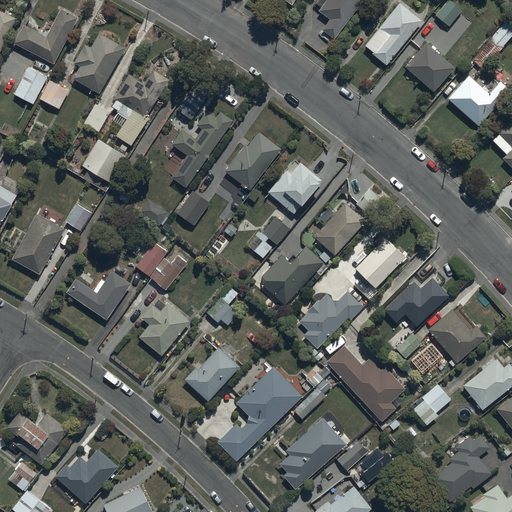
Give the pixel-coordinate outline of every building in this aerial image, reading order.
[(361,0),(316,0),(316,1),(322,5),(319,8),(331,17),(324,26),(335,35),(361,0)] [(387,63),(422,18),(399,0),(366,43),(373,49),(371,51),(387,63)] [(448,24),(462,7),(452,0),(445,0),(436,12),(444,19),(443,20),(448,24)] [(24,22),(14,41),(54,61),(78,14),(61,6),(47,33),(24,22)] [(0,49),(16,15),(0,7),(0,49)] [(472,58),(483,68),(503,46),(502,45),(511,33),(511,20),(508,18),(472,58)] [(99,91),(126,45),(100,30),(92,45),(85,42),(75,60),(80,64),(73,76),(99,91)] [(425,40),(404,64),(433,89),(454,65),(425,40)] [(48,75),(28,64),(14,92),(33,102),(48,75)] [(131,142),(149,114),(146,112),(169,76),(154,66),(145,81),(130,71),(114,96),(116,98),(113,104),(118,107),(118,108),(119,109),(113,117),(123,123),(116,133),(131,142)] [(468,72),(447,96),(478,123),(510,87),(500,78),(489,91),(468,72)] [(49,78),(39,96),(59,106),(69,88),(49,78)] [(178,109),(193,119),(193,117),(198,121),(214,97),(195,84),(178,109)] [(99,129),(110,109),(95,101),(84,121),(99,129)] [(186,185),(234,118),(220,108),(216,115),(208,109),(198,123),(203,126),(196,136),(182,127),(172,141),(187,152),(172,174),(186,185)] [(511,165),(511,114),(497,130),(499,132),(493,138),(506,151),(502,155),(511,165)] [(250,188),(281,146),(259,130),(249,143),(246,141),(226,169),(250,188)] [(109,179),(126,152),(99,136),(83,163),(89,167),(84,175),(99,185),(104,176),(109,179)] [(323,180),(302,161),(291,174),(288,171),(271,192),(295,212),(301,205),(303,207),(322,185),(320,183),(323,180)] [(204,195),(216,178),(203,169),(191,186),(204,195)] [(0,221),(12,201),(22,185),(3,175),(0,179),(0,221)] [(371,185),(356,201),(372,216),(387,200),(371,185)] [(195,225),(211,203),(194,190),(178,213),(195,225)] [(169,209),(149,196),(140,210),(161,223),(169,209)] [(366,218),(346,200),(314,235),(335,253),(366,218)] [(92,211),(77,201),(66,219),(81,228),(92,211)] [(40,271),(65,226),(37,210),(11,256),(40,271)] [(264,230),(260,227),(247,243),(263,256),(273,244),(266,239),(269,235),(277,242),(290,226),(276,215),(264,230)] [(376,285),(406,254),(386,233),(355,264),(376,285)] [(167,248),(154,239),(136,264),(149,273),(167,248)] [(263,281),(285,302),(325,260),(306,243),(291,258),(283,250),(263,273),(263,281)] [(166,287),(188,260),(177,253),(172,261),(165,255),(151,274),(166,287)] [(97,290),(77,276),(67,289),(107,317),(133,281),(113,267),(97,290)] [(405,310),(417,323),(450,292),(441,282),(446,278),(438,269),(421,285),(414,279),(384,306),(396,319),(405,310)] [(239,310),(228,300),(236,291),(228,284),(205,311),(218,321),(221,317),(228,323),(239,310)] [(304,331),(317,346),(348,315),(351,318),(364,305),(348,288),(339,297),(333,297),(327,291),(319,299),(318,297),(305,308),(307,310),(299,318),(308,328),(304,331)] [(162,353),(190,318),(168,300),(167,302),(158,295),(142,315),(150,322),(139,335),(162,353)] [(452,306),(428,327),(457,360),(487,334),(477,323),(471,328),(452,306)] [(422,341),(413,331),(396,346),(406,356),(403,358),(407,363),(411,358),(408,354),(422,341)] [(241,364),(218,343),(186,378),(208,400),(241,364)] [(344,343),(327,360),(383,419),(397,406),(391,401),(406,387),(385,365),(381,368),(370,356),(363,363),(344,343)] [(482,405),(483,406),(511,383),(511,359),(504,364),(496,354),(485,362),(487,364),(463,382),(475,396),(468,402),(475,411),(482,405)] [(237,458),(304,392),(275,362),(237,399),(252,415),(242,424),(237,420),(218,439),(237,458)] [(452,398),(437,382),(422,395),(423,396),(413,406),(427,422),(439,412),(437,411),(452,398)] [(302,416),(326,394),(317,384),(293,406),(302,416)] [(511,394),(497,406),(511,426),(511,394)] [(21,435),(16,442),(42,462),(70,426),(48,409),(40,420),(30,412),(28,414),(20,408),(7,424),(21,435)] [(295,486),(347,441),(324,416),(287,448),(291,452),(280,461),(288,470),(284,473),(295,486)] [(493,472),(479,453),(491,444),(481,432),(474,437),(471,433),(456,444),(459,449),(450,456),(453,459),(431,476),(449,501),(472,484),(473,486),(493,472)] [(346,466),(368,447),(358,436),(337,456),(346,466)] [(360,469),(367,478),(389,460),(377,444),(361,456),(367,463),(360,469)] [(55,473),(86,501),(119,464),(99,445),(87,458),(80,452),(69,464),(66,461),(55,473)] [(24,458),(9,477),(23,489),(38,470),(24,458)] [(472,503),(470,504),(475,511),(511,511),(511,492),(507,495),(498,482),(483,492),(484,493),(471,502),(472,503)] [(316,511),(362,511),(371,505),(353,483),(331,501),(328,498),(314,509),(316,511)] [(141,484),(103,502),(108,511),(152,511),(155,511),(141,484)] [(27,488),(13,507),(19,511),(47,511),(52,507),(27,488)]
